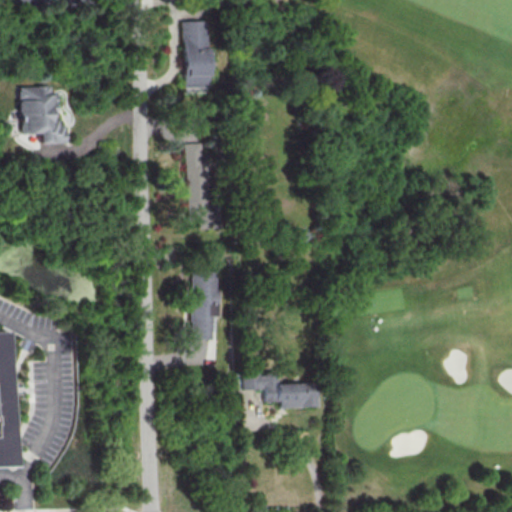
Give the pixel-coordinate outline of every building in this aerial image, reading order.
[(178,91),(205,91),(204,19),(178,20),(178,91)] [(15,86),(16,132),(35,132),(36,143),(60,142),(60,118),(51,118),(50,85),(15,86)] [(207,227),(206,159),(198,159),(198,142),(181,142),(183,217),(194,217),(194,228),(207,227)] [(215,269),(189,269),(187,338),(209,339),(210,315),(214,315),(215,269)] [(0,332),(6,332),(12,468),(0,468),(0,332)] [(314,407),(314,382),(273,382),(273,372),(239,372),(239,389),(261,389),(261,401),(276,401),(276,407),(314,407)]
